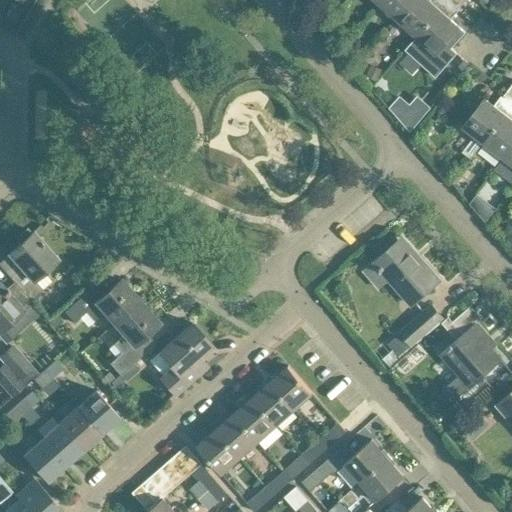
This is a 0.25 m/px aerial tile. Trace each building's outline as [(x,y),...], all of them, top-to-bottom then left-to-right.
[(398,20),(416,0),(381,0),(379,3),(398,20)] [(416,36),(448,0),(434,0),(432,2),(429,0),(416,0),(398,20),(416,36)] [(465,0),(448,0),(416,36),(404,50),(422,67),(459,26),(450,18),(465,0)] [(464,60),(459,66),(464,70),(469,64),(464,60)] [(484,143),(511,105),(511,83),(500,100),(501,101),(496,107),(485,99),(463,127),(475,136),(462,152),(470,159),(484,143)] [(417,97),(410,106),(399,97),(390,107),(411,132),(431,109),(417,97)] [(503,157),(511,145),(511,105),(484,143),(503,157)] [(511,183),(511,145),(503,157),(504,158),(494,169),(511,183)] [(488,218),(496,209),(486,201),(480,209),(477,213),(485,222),(488,218)] [(51,281),(43,271),(56,259),(33,232),(9,253),(21,266),(9,276),(30,299),(42,289),(51,281)] [(399,241),(374,262),(373,261),(363,270),(379,289),(389,279),(411,305),(440,280),(424,262),(420,265),(399,241)] [(99,246),(93,255),(103,263),(110,255),(99,246)] [(114,323),(139,301),(120,280),(99,298),(90,288),(64,311),(74,322),(86,312),(94,321),(104,312),(114,323)] [(7,292),(9,291),(6,288),(5,289),(0,283),(0,334),(5,341),(15,332),(8,323),(23,310),(7,292)] [(139,301),(114,323),(125,336),(114,345),(122,354),(110,364),(119,374),(145,351),(136,341),(158,322),(139,301)] [(412,346),(442,319),(432,307),(401,334),(412,346)] [(448,317),(442,322),(441,324),(456,340),(439,355),(470,389),(502,359),(484,339),(489,335),(477,322),(463,334),(448,317)] [(192,323),(177,336),(158,353),(172,368),(161,378),(174,394),(207,365),(199,356),(212,345),(192,323)] [(33,378),(38,374),(31,367),(12,347),(1,358),(5,363),(4,363),(24,386),(33,378)] [(43,369),(50,378),(61,368),(54,359),(43,369)] [(0,381),(12,396),(24,386),(4,363),(0,367),(0,381)] [(269,383),(293,410),(312,392),(288,366),(269,383)] [(40,387),(50,378),(43,369),(38,374),(33,378),(40,387)] [(111,383),(115,388),(124,380),(120,375),(111,383)] [(275,425),(293,410),(269,383),(251,398),(275,425)] [(77,408),(100,434),(118,417),(95,391),(77,408)] [(511,391),(497,405),(511,422),(511,391)] [(13,406),(20,415),(30,406),(23,398),(13,406)] [(257,441),(275,425),(251,398),(233,414),(257,441)] [(9,425),(20,415),(13,406),(1,416),(9,425)] [(82,449),(100,434),(77,408),(59,423),(82,449)] [(239,457),(257,441),(233,414),(215,430),(239,457)] [(64,465),(82,449),(59,423),(42,439),(64,465)] [(320,440),(328,449),(346,433),(338,424),(320,440)] [(221,473),(239,457),(215,430),(197,446),(221,473)] [(46,481),(64,465),(42,439),(23,455),(46,481)] [(361,482),(389,457),(383,450),(382,451),(371,439),(344,463),(361,482)] [(318,458),(328,449),(320,440),(310,449),(302,456),(310,465),(318,458)] [(177,453),(194,472),(203,464),(186,445),(177,453)] [(185,480),(194,472),(177,453),(168,461),(185,480)] [(302,471),(310,465),(302,456),(294,462),(284,472),(291,481),(302,471)] [(389,457),(361,482),(377,500),(404,476),(394,465),(395,463),(389,457)] [(176,488),(185,480),(168,461),(159,469),(176,488)] [(335,471),(327,461),(302,483),(310,492),(335,471)] [(167,496),(176,488),(159,469),(150,477),(167,496)] [(209,491),(218,483),(208,472),(199,480),(209,491)] [(282,490),(291,481),(284,472),(274,481),(266,487),(274,496),(282,490)] [(164,499),(167,496),(150,477),(140,485),(157,504),(164,499)] [(26,508),(29,511),(49,511),(58,505),(35,479),(15,497),(26,508)] [(218,483),(209,491),(218,501),(227,493),(218,483)] [(148,511),(157,504),(140,485),(132,493),(148,511)] [(256,511),(266,503),(274,496),(266,487),(258,494),(248,503),(255,511),(256,511)] [(299,509),(308,501),(296,487),(285,497),(296,511),(299,509)] [(438,511),(434,507),(432,509),(422,497),(409,508),(404,511),(438,511)] [(404,511),(409,508),(401,498),(385,511),(404,511)] [(175,511),(164,499),(157,504),(148,511),(146,511),(175,511)] [(308,501),(299,509),(301,511),(314,511),(317,511),(308,501)]
